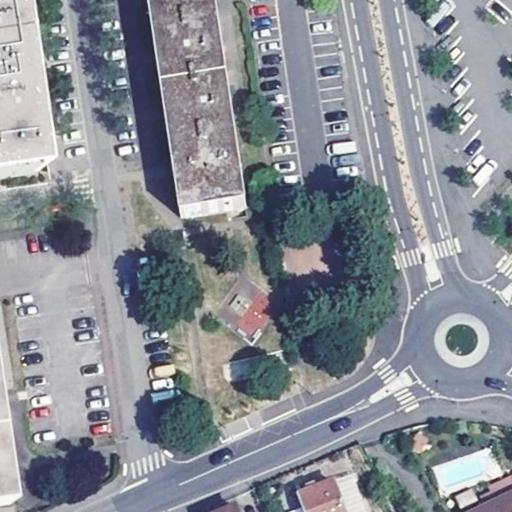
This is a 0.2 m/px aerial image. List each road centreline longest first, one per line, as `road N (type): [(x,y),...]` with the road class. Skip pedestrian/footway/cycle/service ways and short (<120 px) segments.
road 1 (tertiary): [(356,0),(423,320)]
road 2 (residential): [(153,496),(105,187)]
road 3 (tertiary): [(469,298),(454,281),(420,171),(389,0)]
road 4 (tertiary): [(153,496),(356,407)]
road 5 (residential): [(105,187),(79,0)]
